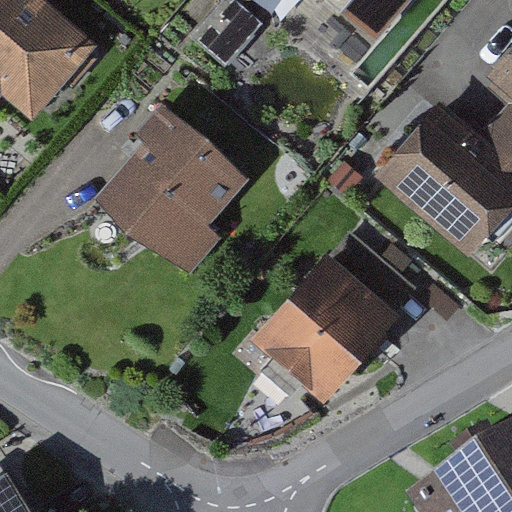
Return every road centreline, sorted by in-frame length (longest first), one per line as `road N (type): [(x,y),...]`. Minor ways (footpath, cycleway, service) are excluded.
road 1 (residential): [(511,364),(267,511)]
road 2 (residential): [(207,511),(0,384)]
